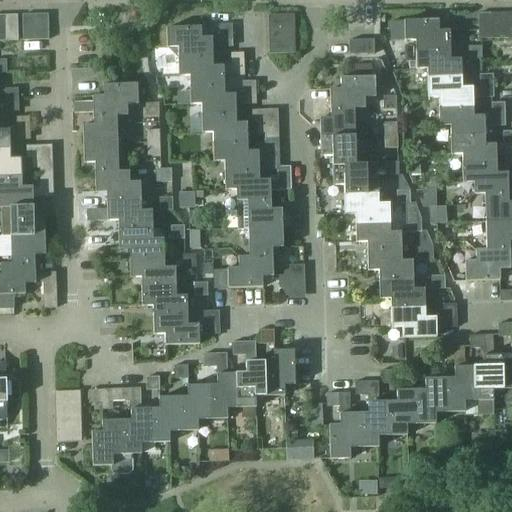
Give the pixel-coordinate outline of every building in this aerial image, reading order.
[(491,15),(492,40),(505,40),(504,14),(491,15)] [(479,41),(492,40),(491,15),(479,15),(479,41)] [(36,42),(35,16),(22,17),(23,42),(36,42)] [(35,16),(36,42),(49,41),(48,16),(35,16)] [(294,16),(268,16),(269,29),(294,28),(294,16)] [(17,17),(5,17),(5,42),(18,42),(17,17)] [(416,53),(450,52),(449,32),(439,32),(439,22),(404,23),(405,43),(416,43),(416,53)] [(219,39),(232,38),(232,26),(219,26),(219,39)] [(178,49),(178,59),(213,58),(212,39),(201,39),(201,28),(167,29),(168,49),(178,49)] [(269,42),(295,41),(294,28),(269,29),(269,42)] [(295,41),(269,42),(269,55),(295,54),(295,41)] [(375,56),(374,41),(349,42),(350,57),(375,56)] [(482,61),(482,48),(469,48),(469,61),(482,61)] [(450,61),(450,52),(416,53),(416,72),(427,71),(427,82),(462,81),(461,61),(450,61)] [(244,54),(233,54),(230,54),(231,67),(244,67),(244,54)] [(190,78),(190,87),(224,86),(223,67),(213,68),(213,58),(178,59),(179,78),(190,78)] [(480,89),(493,89),(493,76),(480,76),(480,89)] [(330,91),(331,110),(353,109),(353,111),(365,110),(364,99),(376,99),(375,78),(340,80),(341,91),(330,91)] [(462,81),(427,82),(428,100),(438,100),(439,110),(474,109),(473,89),(462,89),(462,81)] [(255,83),(244,83),(242,83),(242,96),(256,96),(255,83)] [(117,116),(117,117),(128,117),(127,106),(138,106),(137,86),(103,87),(103,98),(93,98),(93,116),(117,116)] [(201,106),(202,116),(236,115),(235,96),(224,96),(224,86),(190,87),(191,106),(201,106)] [(18,103),(18,90),(5,91),(5,104),(18,103)] [(396,111),(396,98),(383,98),(383,111),(396,111)] [(146,118),(159,118),(159,105),(146,105),(146,118)] [(505,105),(494,105),(492,105),(492,118),(505,118),(505,105)] [(320,120),(321,139),(355,138),(353,111),(353,109),(331,110),(331,120),(320,120)] [(474,118),(474,109),(439,110),(439,128),(450,128),(450,139),(485,138),(484,117),(474,118)] [(253,125),(266,124),(265,111),(252,111),(253,125)] [(278,111),(265,111),(266,124),(278,124),(278,111)] [(213,135),(213,144),(247,143),(247,124),(236,124),(236,115),(202,116),(202,135),(213,135)] [(82,127),(83,146),(118,145),(117,117),(117,116),(93,116),(93,127),(82,127)] [(29,119),(18,119),(16,119),(16,132),(29,132),(29,119)] [(384,124),(384,137),(397,137),(396,124),(384,124)] [(0,150),(9,151),(9,131),(0,131),(0,150)] [(147,131),(147,144),(160,144),(160,131),(147,131)] [(511,133),(506,134),(503,134),(503,147),(511,146),(511,133)] [(397,150),(397,137),(384,137),(384,150),(397,150)] [(332,158),(332,168),(355,167),(356,166),(355,138),(321,139),(322,158),(332,158)] [(485,146),(485,138),(450,139),(451,157),(461,156),(462,167),(497,166),(496,146),(485,146)] [(279,153),(279,140),(266,140),(266,153),(279,153)] [(224,163),(225,173),(259,172),(258,152),(247,153),(247,143),(213,144),(213,163),(224,163)] [(160,144),(147,144),(148,157),(160,157),(160,144)] [(118,145),(83,146),(84,165),(94,165),(95,174),(119,174),(118,145)] [(26,160),(39,160),(39,147),(26,147),(26,160)] [(52,147),(39,147),(39,160),(52,160),(52,147)] [(0,179),(21,179),(20,160),(9,160),(9,151),(0,150),(0,179)] [(398,177),(398,164),(385,164),(385,177),(398,177)] [(343,187),(344,197),(378,196),(378,177),(366,177),(366,166),(356,166),(355,167),(332,168),(333,188),(343,187)] [(497,174),(497,166),(462,167),(462,186),(474,185),(474,196),(485,196),(485,195),(508,194),(508,174),(497,174)] [(290,168),(280,168),(278,168),(278,181),(291,181),(290,168)] [(161,184),(161,171),(148,171),(148,184),(161,184)] [(247,201),(271,201),(270,181),(259,181),(259,172),(225,173),(225,192),(236,191),(236,202),(247,202),(247,201)] [(129,173),(119,174),(95,174),(95,195),(106,194),(106,203),(140,202),(140,184),(129,184),(129,173)] [(53,189),(53,175),(39,176),(40,189),(53,189)] [(0,208),(1,208),(32,208),(32,189),(21,189),(21,179),(0,179),(0,208)] [(397,206),(410,206),(410,192),(397,193),(397,206)] [(511,203),(508,204),(508,194),(485,195),(485,196),(485,224),(511,223),(511,203)] [(355,216),(355,225),(390,224),(389,205),(379,205),(378,196),(344,197),(345,217),(355,216)] [(172,199),(162,199),(160,199),(160,213),(173,212),(172,199)] [(247,202),(248,230),(282,229),(282,210),(271,211),(271,201),(247,201),(247,202)] [(118,222),(118,231),(152,231),(152,212),(141,212),(140,202),(106,203),(107,223),(118,222)] [(11,237),(45,236),(44,218),(33,218),(32,208),(1,208),(3,238),(11,237)] [(421,234),(421,221),(408,221),(409,234),(421,234)] [(511,242),(511,223),(485,224),(486,252),(486,254),(510,253),(510,242),(511,242)] [(367,244),(367,253),(402,253),(401,233),(390,234),(390,224),(355,225),(356,245),(367,244)] [(184,228),(173,228),(171,228),(171,241),(184,241),(184,228)] [(249,259),(272,259),(272,249),(283,249),(282,229),(248,230),(249,258),(249,259)] [(153,241),(152,231),(118,231),(119,252),(130,251),(130,260),(164,259),(163,241),(153,241)] [(45,236),(11,237),(11,257),(11,265),(11,266),(35,265),(35,255),(46,255),(45,236)] [(433,262),(433,249),(420,250),(420,263),(433,262)] [(486,254),(486,252),(476,252),(476,263),(465,263),(466,283),(500,283),(499,272),(510,271),(510,259),(510,253),(486,254)] [(379,282),(413,281),(413,262),(402,263),(402,253),(367,253),(368,273),(379,272),(379,282)] [(196,256),(185,256),(183,256),(183,269),(196,269),(196,256)] [(273,278),(272,259),(249,259),(249,258),(238,258),(239,269),(227,270),(228,290),(263,289),(262,278),(273,278)] [(141,279),(142,288),(176,288),(175,269),(165,270),(164,259),(130,260),(131,280),(141,279)] [(35,281),(35,272),(35,265),(11,266),(11,265),(1,265),(1,276),(0,276),(0,296),(14,296),(25,295),(25,284),(36,284),(35,281)] [(304,276),(292,277),(292,289),(305,289),(304,276)] [(284,289),(292,289),(292,277),(284,277),(279,277),(279,289),(284,289)] [(445,291),(444,278),(431,278),(432,291),(445,291)] [(391,300),(391,310),(425,310),(425,291),(414,291),(413,281),(379,282),(380,301),(391,300)] [(56,291),(56,283),(43,283),(43,284),(43,297),(56,297),(56,291)] [(207,284),(196,284),(194,285),(194,297),(207,297),(207,284)] [(153,308),(153,317),(187,316),(187,297),(176,298),(176,288),(142,288),(142,308),(153,308)] [(0,309),(14,309),(14,296),(0,296),(0,309)] [(57,305),(56,297),(43,297),(44,309),(57,309),(57,305)] [(425,310),(391,310),(392,329),(402,329),(402,340),(437,339),(436,319),(425,319),(425,310)] [(219,313),(208,313),(206,313),(206,326),(219,325),(219,313)] [(199,345),(199,336),(198,325),(188,326),(187,316),(153,317),(154,336),(164,336),(165,347),(199,345)] [(498,325),(498,335),(499,338),(511,338),(511,324),(498,325)] [(274,344),(274,340),(274,331),(261,331),(261,344),(274,344)] [(470,336),(470,347),(470,349),(483,349),(483,336),(470,336)] [(232,343),(232,354),(233,356),(246,356),(245,343),(232,343)] [(502,356),(502,390),(511,389),(511,344),(511,345),(511,355),(502,356)] [(441,348),(442,358),(442,361),(455,361),(454,347),(441,348)] [(294,351),(274,352),(274,362),(264,363),(265,397),(285,397),(284,386),(295,386),(294,351)] [(217,368),(217,354),(204,355),(204,368),(217,368)] [(473,367),(474,402),(494,401),(493,390),(502,390),(502,356),(483,356),(483,367),(473,367)] [(412,359),(412,370),(412,372),(425,372),(425,359),(412,359)] [(265,397),(264,363),(245,363),(246,374),(236,374),(237,409),(256,409),(256,398),(265,397)] [(174,366),(175,377),(175,379),(188,379),(187,366),(174,366)] [(445,379),(445,414),(465,413),(465,402),(474,402),(473,367),(454,368),(455,379),(445,379)] [(383,371),(384,382),(384,385),(397,384),(397,371),(383,371)] [(207,386),(208,421),(228,420),(227,409),(237,409),(236,374),(217,375),(217,386),(207,386)] [(146,378),(146,391),(159,391),(159,378),(146,378)] [(416,391),(416,425),(436,425),(435,414),(445,414),(445,379),(425,380),(425,391),(416,391)] [(369,396),(368,383),(355,383),(355,396),(369,396)] [(178,398),(179,432),(198,432),(198,421),(208,421),(207,386),(188,387),(188,397),(178,398)] [(131,391),(118,392),(118,405),(131,404),(131,391)] [(407,436),(407,426),(416,425),(416,391),(397,392),(397,402),(387,403),(388,437),(407,436)] [(55,405),(81,405),(80,392),(55,392),(55,405)] [(102,392),(89,392),(89,405),(102,405),(102,392)] [(340,407),(340,394),(326,395),(327,408),(340,407)] [(150,409),(151,444),(170,444),(169,433),(179,432),(178,398),(159,398),(159,409),(150,409)] [(388,437),(387,403),(368,403),(369,414),(359,414),(360,449),(379,448),(378,437),(388,437)] [(55,405),(55,418),(81,417),(81,405),(55,405)] [(121,421),(123,476),(129,476),(133,472),(133,460),(130,460),(130,455),(141,455),(141,444),(151,444),(150,409),(131,410),(131,421),(121,421)] [(340,426),(329,426),(330,460),(350,460),(350,449),(360,449),(359,414),(340,415),(340,426)] [(81,417),(55,418),(56,431),(81,430),(81,417)] [(93,467),(110,467),(110,472),(114,477),(123,476),(121,421),(102,422),(102,432),(92,432),(93,467)] [(82,443),(81,430),(56,431),(56,443),(82,443)] [(493,434),(472,434),(472,449),(493,449),(493,434)] [(0,451),(0,463),(8,463),(8,451),(0,451)] [(389,482),(385,479),(379,479),(380,490),(389,489),(389,482)]
